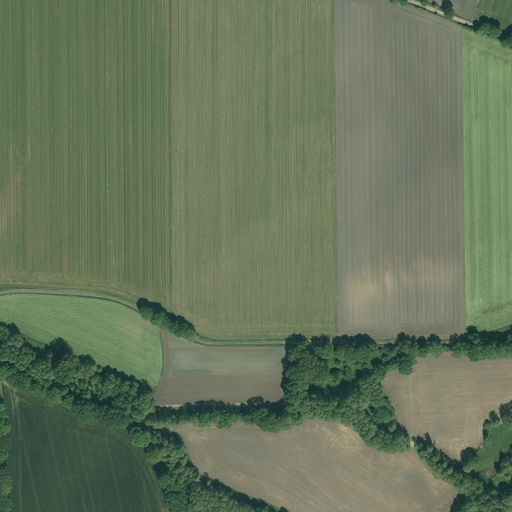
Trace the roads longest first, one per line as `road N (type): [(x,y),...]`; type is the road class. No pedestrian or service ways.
road 1 (track): [(511,340),(212,343),(103,296),(0,289)]
road 2 (track): [(197,511),(119,426),(0,360)]
